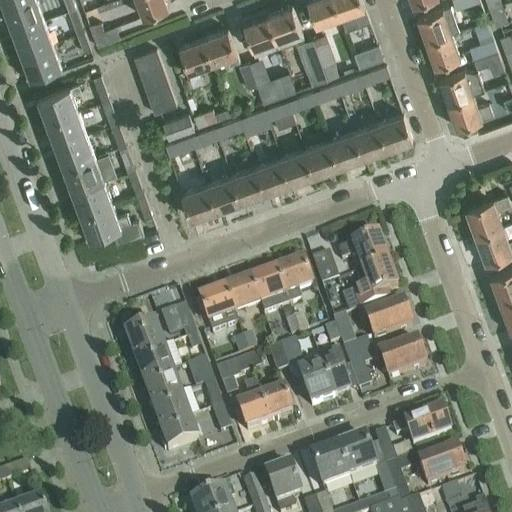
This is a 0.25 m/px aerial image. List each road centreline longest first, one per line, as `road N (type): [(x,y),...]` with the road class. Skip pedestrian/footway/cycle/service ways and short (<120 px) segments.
road 1 (residential): [(64,299),(416,178)]
road 2 (residential): [(136,503),(485,374)]
road 3 (unclassified): [(136,503),(64,299)]
road 4 (unclassified): [(25,311),(96,511)]
road 5 (residential): [(485,374),(416,178)]
road 6 (unclassified): [(64,299),(0,129)]
road 7 (residential): [(444,163),(385,0)]
